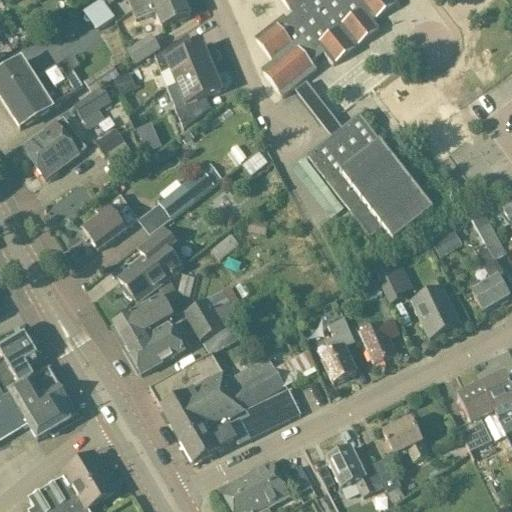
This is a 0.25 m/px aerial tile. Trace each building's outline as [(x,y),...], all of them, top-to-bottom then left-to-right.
[(102,0),(108,8),(109,9),(110,9),(114,6),(121,0),(102,0)] [(147,0),(145,1),(144,0),(134,0),(127,3),(132,14),(166,0),(147,0)] [(191,21),(182,0),(166,0),(132,14),(136,24),(153,18),(150,11),(154,10),(162,32),(191,21)] [(278,0),(293,18),(287,22),(284,19),(254,43),(272,65),(261,74),(282,101),(292,94),(305,84),(317,74),(311,67),(324,57),(333,69),(380,32),(374,25),(399,5),(404,0),(278,0)] [(51,35),(50,35),(57,46),(59,46),(78,32),(70,20),(51,35)] [(136,69),(161,53),(152,38),(126,54),(136,69)] [(203,51),(193,55),(187,40),(154,62),(161,77),(169,73),(176,88),(212,73),(203,51)] [(74,59),(34,85),(36,89),(5,109),(20,133),(52,113),(76,97),(65,79),(80,69),(74,59)] [(36,89),(34,85),(21,65),(0,78),(0,100),(5,109),(36,89)] [(112,67),(84,85),(92,97),(120,79),(112,67)] [(176,88),(185,110),(175,114),(183,133),(204,119),(198,105),(221,96),(212,73),(176,88)] [(130,76),(118,84),(126,97),(138,90),(130,76)] [(307,87),(305,84),(292,94),(330,142),(342,132),(335,123),(318,101),(307,87)] [(103,91),(74,109),(89,134),(106,124),(100,114),(112,106),(103,91)] [(330,142),(307,160),(370,242),(383,232),(393,246),(434,215),(380,146),(381,146),(360,118),(342,132),(330,142)] [(54,129),(55,130),(23,154),(45,183),(77,159),(77,160),(87,153),(64,122),(54,129)] [(141,131),(149,156),(164,151),(156,126),(141,131)] [(116,132),(96,146),(106,159),(125,145),(116,132)] [(171,223),(223,182),(211,167),(159,209),(171,223)] [(120,200),(107,210),(97,218),(100,221),(83,234),(98,255),(126,235),(138,225),(130,212),(120,200)] [(510,223),(511,222),(511,201),(500,208),(510,223)] [(509,302),(498,282),(504,279),(495,264),(507,258),(485,218),(471,225),(485,249),(474,255),(491,286),(472,297),(484,317),(509,302)] [(136,253),(145,264),(120,285),(124,290),(122,292),(123,296),(125,299),(128,302),(131,304),(133,302),(138,308),(182,273),(168,255),(177,248),(164,231),(136,253)] [(444,261),(466,248),(458,233),(435,246),(444,261)] [(212,253),(215,257),(221,264),(240,249),(231,238),(212,253)] [(391,274),(376,281),(389,310),(405,302),(404,298),(413,294),(403,272),(393,277),(391,274)] [(178,299),(194,302),(199,279),(195,278),(194,282),(182,279),(178,299)] [(429,287),(433,296),(411,307),(430,344),(460,329),(442,292),(441,293),(437,283),(429,287)] [(358,293),(364,307),(382,298),(376,284),(358,293)] [(230,290),(184,318),(200,346),(247,319),(230,290)] [(162,302),(113,330),(142,380),(184,355),(169,329),(147,342),(145,338),(173,321),(162,302)] [(325,346),(331,358),(321,363),(334,390),(357,378),(351,365),(354,364),(348,350),(355,347),(344,322),(329,329),(334,342),(325,346)] [(393,324),(382,328),(382,327),(359,337),(374,370),(396,360),(389,344),(399,339),(393,324)] [(0,348),(0,356),(4,363),(0,365),(0,388),(1,391),(15,383),(20,392),(35,383),(28,372),(46,361),(27,331),(0,348)] [(223,377),(212,358),(150,394),(161,413),(160,413),(182,452),(225,427),(245,416),(245,415),(294,386),(285,371),(297,364),(286,346),(246,368),(254,382),(233,394),(223,377)] [(298,371),(304,384),(315,379),(309,366),(298,371)] [(0,403),(0,447),(28,430),(38,446),(51,438),(54,440),(59,437),(59,433),(78,421),(50,374),(35,383),(20,392),(0,403)] [(511,390),(505,377),(481,389),(495,417),(505,438),(511,434),(511,390)] [(0,403),(20,392),(15,383),(1,391),(0,388),(0,403)] [(495,417),(481,389),(457,401),(471,429),(472,429),(476,437),(463,443),(472,462),(495,451),(486,432),(484,433),(480,425),(495,417)] [(247,414),(248,416),(228,427),(240,449),(301,419),(288,394),(247,414)] [(428,459),(422,447),(423,446),(411,422),(382,436),(394,460),(408,453),(415,466),(428,459)] [(230,435),(225,427),(182,452),(193,471),(236,446),(230,435)] [(361,464),(357,465),(351,452),(326,464),(341,495),(356,487),(363,501),(376,495),(361,464)] [(63,478),(65,482),(28,504),(32,511),(90,511),(117,496),(95,459),(63,478)] [(372,469),(393,511),(405,503),(400,491),(401,491),(387,462),(372,469)] [(300,469),(279,482),(270,467),(245,481),(262,511),(266,511),(289,499),(288,498),(295,494),(298,499),(312,491),(300,469)] [(443,468),(429,478),(430,480),(428,482),(430,485),(447,473),(443,468)] [(262,511),(245,481),(220,496),(228,511),(262,511)] [(379,511),(387,511),(392,510),(384,494),(373,500),(379,511)]
